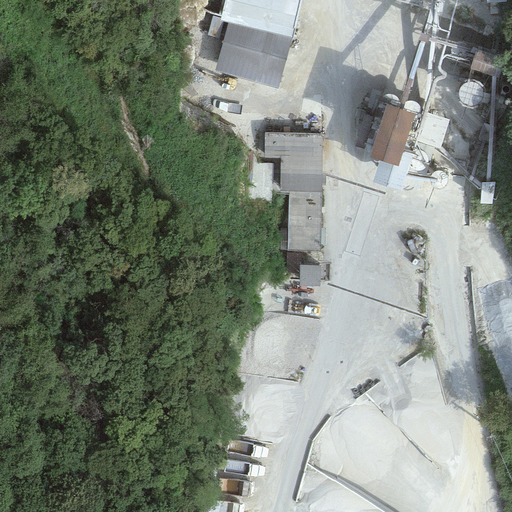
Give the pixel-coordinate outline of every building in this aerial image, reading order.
[(222,33),(216,65),(281,77),(291,19),(208,5),(204,30),(222,33)] [(201,31),(195,50),(214,55),(220,36),(201,31)] [(497,63),(504,45),(477,35),(470,53),(497,63)] [(411,134),(398,130),(415,85),(384,73),(364,126),(381,132),(370,160),(398,170),(411,134)] [(324,182),(322,124),(264,126),(265,153),(280,152),(281,184),(324,182)] [(289,185),(288,246),(320,246),(321,185),(289,185)]
